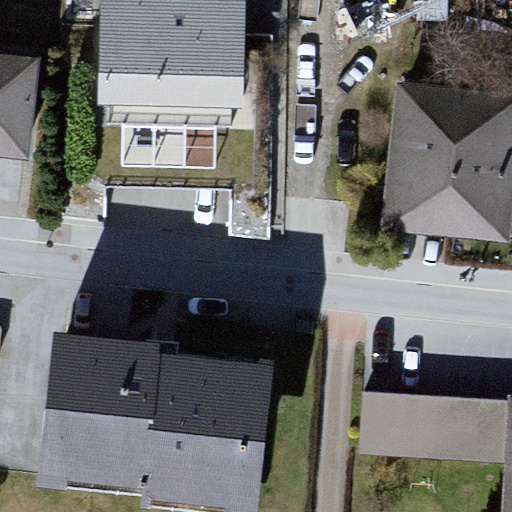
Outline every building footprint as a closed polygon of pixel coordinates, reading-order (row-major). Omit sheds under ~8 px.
[(117,0),(116,101),(259,102),(260,0),(117,0)] [(0,154),(40,157),(45,65),(0,61),(0,154)] [(387,234),(511,244),(511,97),(429,91),(426,119),(396,116),(387,234)] [(171,356),(173,339),(69,329),(55,482),(156,491),(155,509),(192,511),(273,511),(287,366),(171,356)] [(511,405),(368,397),(365,457),(511,466),(511,405)]
